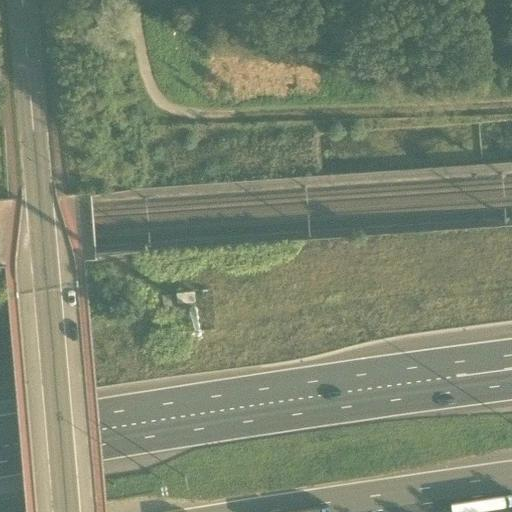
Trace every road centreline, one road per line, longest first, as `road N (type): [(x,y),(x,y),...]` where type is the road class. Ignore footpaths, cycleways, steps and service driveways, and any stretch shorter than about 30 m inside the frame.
road 1 (motorway): [(511,383),(0,463)]
road 2 (unclassified): [(21,0),(64,511)]
road 3 (track): [(201,116),(511,103)]
road 4 (motorway): [(312,511),(511,481)]
